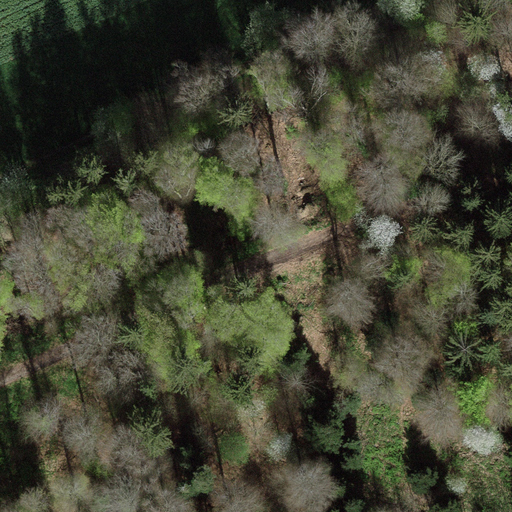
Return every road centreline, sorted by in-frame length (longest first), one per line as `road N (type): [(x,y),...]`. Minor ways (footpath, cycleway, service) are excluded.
road 1 (track): [(0,384),(319,244),(511,183)]
road 2 (track): [(388,0),(0,166)]
